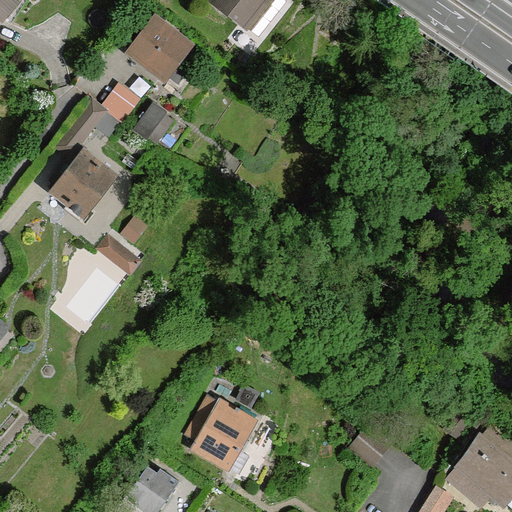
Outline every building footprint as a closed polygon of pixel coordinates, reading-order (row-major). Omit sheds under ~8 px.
[(0,0),(0,16),(4,19),(18,2),(16,0),(0,0)] [(214,0),(214,1),(247,28),(269,0),(214,0)] [(287,2),(284,0),(269,0),(247,28),(260,37),(287,2)] [(139,47),(157,24),(144,14),(126,37),(139,47)] [(139,47),(135,53),(164,75),(165,74),(186,46),(187,45),(158,23),(157,24),(139,47)] [(200,57),(186,46),(165,74),(179,85),(200,57)] [(118,82),(101,105),(108,111),(122,121),(124,122),(140,99),(118,82)] [(101,105),(93,99),(74,123),(88,135),(96,126),(108,111),(101,105)] [(165,113),(155,105),(136,129),(147,136),(165,113)] [(122,121),(108,111),(96,126),(110,137),(122,121)] [(88,135),(74,123),(56,146),(70,157),(88,135)] [(117,177),(84,151),(53,190),(86,216),(117,177)] [(144,227),(136,220),(126,233),(134,239),(144,227)] [(142,259),(109,233),(97,248),(131,274),(142,259)] [(207,425),(220,402),(208,395),(195,418),(207,425)] [(207,425),(193,448),(228,468),(255,421),(220,402),(207,425)] [(477,413),(461,403),(445,429),(460,438),(477,413)] [(369,425),(350,449),(373,467),(392,444),(369,425)] [(481,438),(499,452),(507,441),(490,427),(481,438)] [(480,436),(452,478),(473,496),(476,493),(484,500),(491,492),(505,503),(506,502),(511,494),(511,462),(499,452),(481,438),(480,436)] [(511,445),(507,441),(499,452),(511,462),(511,445)] [(148,466),(128,494),(138,501),(130,511),(158,511),(180,482),(161,468),(158,473),(148,466)] [(437,488),(421,511),(440,511),(450,497),(437,488)]
